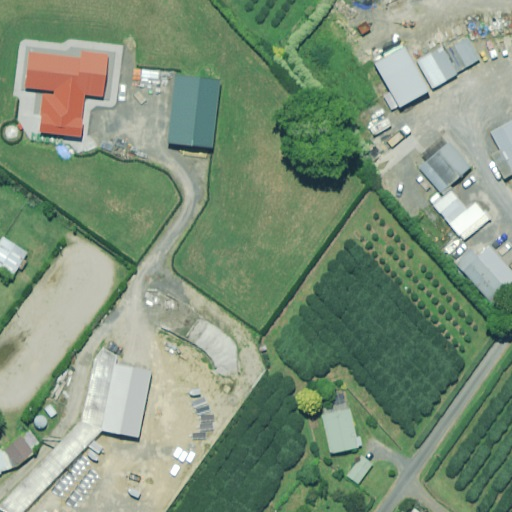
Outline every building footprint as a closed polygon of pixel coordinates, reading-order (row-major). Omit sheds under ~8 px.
[(483,60),(470,38),(419,67),(408,47),(377,65),(402,108),(483,60)] [(108,54),(83,51),(82,57),(30,51),(26,88),(103,96),(108,54)] [(511,122),(493,133),(498,141),(488,146),(506,179),(511,175),(511,122)] [(473,166),(452,143),(423,169),(444,193),(473,166)] [(470,210),(454,191),(445,198),(441,193),(433,200),(466,241),(492,219),(479,203),(470,210)] [(30,252),(6,237),(0,247),(0,269),(14,278),(30,252)] [(511,289),(511,269),(491,247),(480,257),(474,249),(458,264),(496,304),(511,289)] [(96,366),(85,421),(86,425),(6,508),(10,511),(24,511),(104,430),(104,425),(118,354),(102,351),(99,367),(96,366)] [(352,409),(324,415),(333,454),(361,448),(352,409)] [(19,468),(37,455),(43,443),(33,430),(11,445),(0,449),(0,475),(18,469),(19,468)] [(376,464),(365,455),(349,476),(360,484),(376,464)]
